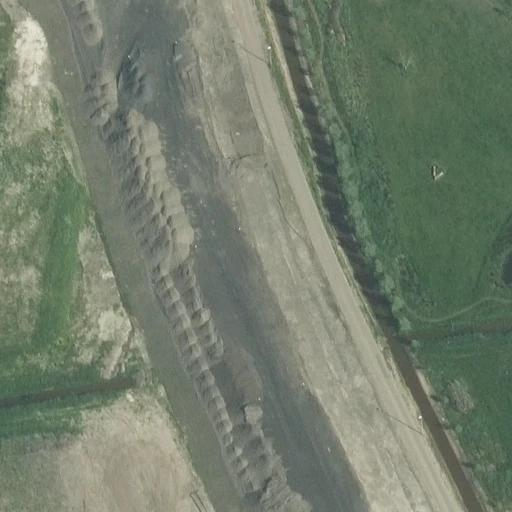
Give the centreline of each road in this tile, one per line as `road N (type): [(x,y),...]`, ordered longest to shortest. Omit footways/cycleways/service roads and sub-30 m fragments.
road 1 (track): [(242,0),(303,204),(448,511)]
road 2 (motorway): [(338,511),(211,227),(139,0)]
